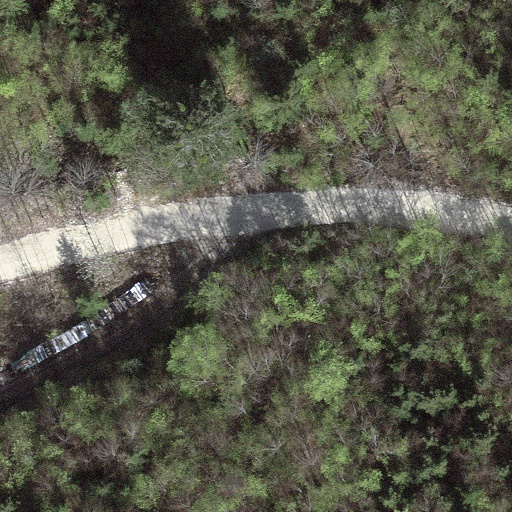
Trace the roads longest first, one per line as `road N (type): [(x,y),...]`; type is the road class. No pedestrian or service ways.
road 1 (track): [(0,386),(93,334),(254,218)]
road 2 (track): [(511,231),(254,218)]
road 3 (track): [(254,218),(0,254)]
